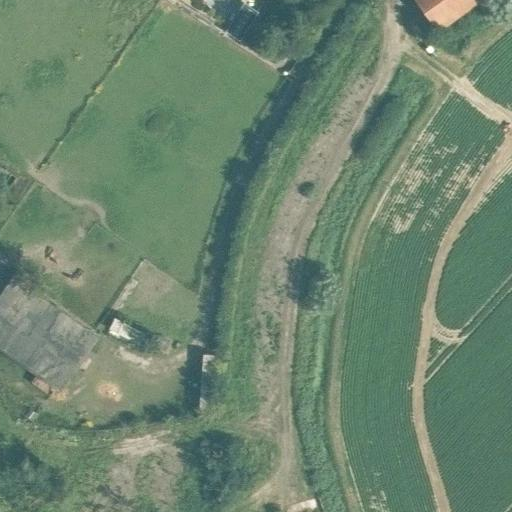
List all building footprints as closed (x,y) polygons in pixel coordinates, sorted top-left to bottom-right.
[(414,0),(439,34),(485,0),(414,0)] [(236,23),(229,33),(239,40),(246,30),(236,23)] [(0,344),(60,388),(100,333),(16,273),(0,295),(0,344)] [(130,299),(125,312),(164,328),(170,314),(130,299)] [(142,353),(151,335),(115,317),(106,335),(142,353)] [(320,511),(318,497),(300,501),(302,511),(320,511)]
